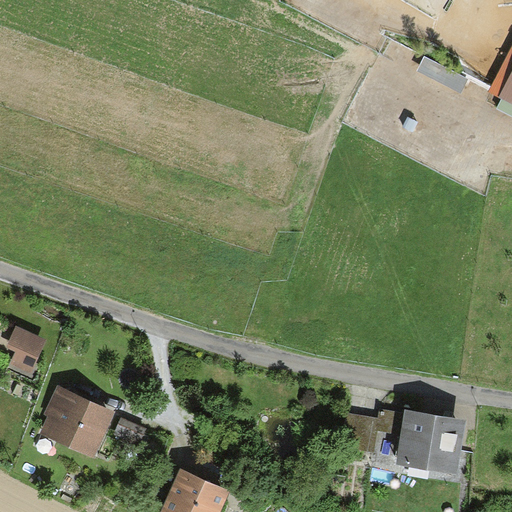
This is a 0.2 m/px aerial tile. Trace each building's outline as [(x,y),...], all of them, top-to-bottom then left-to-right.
[(7,358),(28,367),(39,337),(18,329),(7,358)] [(42,429),(88,451),(110,405),(64,384),(42,429)] [(400,454),(448,461),(455,410),(406,404),(400,454)] [(338,443),(370,450),(377,417),(345,410),(338,443)] [(164,511),(167,511),(212,511),(227,481),(187,463),(164,511)]
